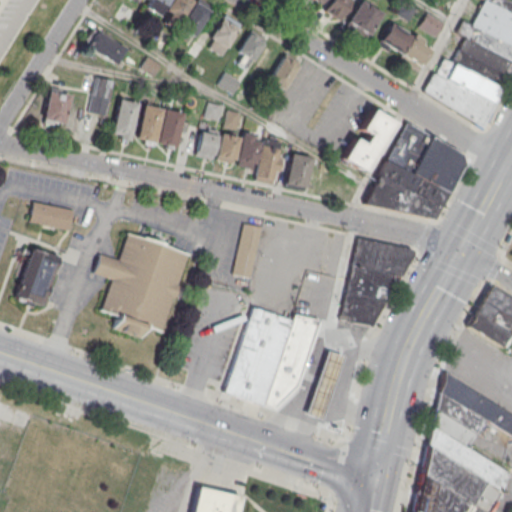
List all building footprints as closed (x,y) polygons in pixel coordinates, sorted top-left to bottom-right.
[(208,9),(191,0),(148,0),(144,8),(161,17),(159,20),(174,29),(175,26),(193,36),(208,9)] [(349,0),(327,0),(321,9),(337,20),(349,0)] [(380,12),(359,0),(358,0),(345,21),(366,34),(380,12)] [(511,0),(511,63),(480,126),(421,90),(430,72),(433,74),(441,57),(450,62),(463,35),(454,31),(460,19),(469,24),(481,0),(511,0)] [(113,15),(124,23),(133,9),(123,2),(113,15)] [(434,38),(442,23),(425,12),(416,27),(434,38)] [(237,21),(220,14),(206,48),(223,55),(237,21)] [(418,69),(432,45),(388,20),(375,45),(418,69)] [(112,64),(123,48),(92,27),(81,43),(112,64)] [(251,60),(263,40),(248,31),(235,51),(251,60)] [(250,70),(264,78),(280,50),(265,42),(250,70)] [(282,90),(297,63),(283,54),(267,82),(282,90)] [(139,69),(151,75),(157,63),(145,57),(139,69)] [(87,111),(104,115),(111,79),(93,76),(87,111)] [(69,94),(48,89),(40,118),(61,124),(69,94)] [(117,98),(135,102),(127,140),(117,138),(117,134),(109,132),(117,98)] [(141,103),(160,108),(153,142),(133,137),(141,103)] [(162,108),(180,112),(174,145),(154,142),(162,108)] [(369,108),(391,122),(361,170),(339,157),(351,137),(360,143),(366,134),(357,128),(369,108)] [(431,218),(459,163),(457,153),(406,121),(360,203),(431,218)] [(209,159),(218,129),(200,124),(192,154),(209,159)] [(237,135),(219,132),(214,160),(232,163),(237,135)] [(259,136),(241,132),(234,165),(252,168),(259,136)] [(282,143),(264,138),(253,179),(272,183),(282,143)] [(302,190),(310,158),(289,153),(282,185),(302,190)] [(311,192),(334,197),(340,172),(318,167),(311,192)] [(71,210),(31,201),(26,221),(66,230),(71,210)] [(241,222),(259,226),(248,277),(230,273),(241,222)] [(124,231),(169,247),(186,253),(159,331),(142,326),(137,337),(110,328),(114,316),(98,310),(109,279),(106,278),(90,272),(96,253),(99,253),(114,258),(115,259),(124,231)] [(344,322),(369,326),(411,253),(412,251),(409,248),(355,237),(337,313),(345,315),(344,322)] [(56,255),(25,246),(11,299),(41,308),(56,255)] [(502,348),(511,328),(511,297),(486,285),(465,329),(502,348)] [(250,305),(221,391),(260,404),(289,319),(286,318),(250,305)] [(260,404),(268,407),(292,382),(314,316),(289,310),(286,318),(289,319),(260,404)] [(341,357),(325,351),(309,397),(303,415),(320,420),(326,403),(341,357)] [(511,415),(441,371),(419,473),(410,511),(484,511),(499,490),(507,472),(466,447),(483,419),(511,437),(511,415)] [(188,511),(194,486),(238,495),(234,511),(188,511)]
